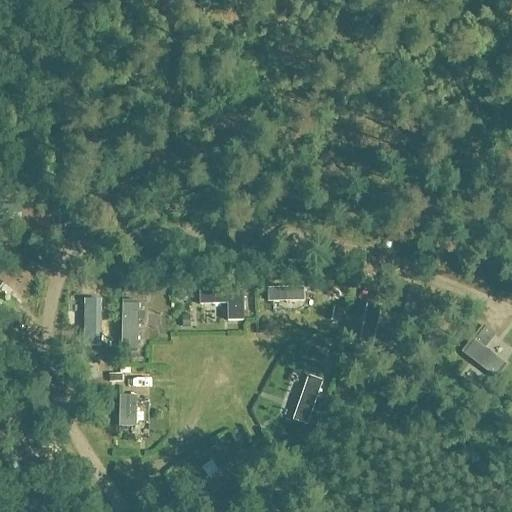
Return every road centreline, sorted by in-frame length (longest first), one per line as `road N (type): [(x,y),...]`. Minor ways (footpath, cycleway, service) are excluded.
road 1 (track): [(70,246),(97,236),(191,231),(328,237),(393,253),(511,306)]
road 2 (track): [(113,511),(44,385),(49,288),(70,246)]
road 3 (track): [(134,511),(180,444),(214,372)]
